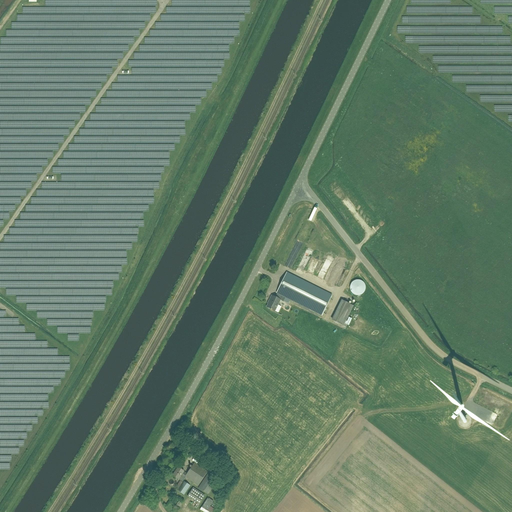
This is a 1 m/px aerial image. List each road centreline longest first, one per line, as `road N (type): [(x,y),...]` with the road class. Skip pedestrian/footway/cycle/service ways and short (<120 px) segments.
road 1 (track): [(49,511),(175,298),(321,0)]
road 2 (tertiary): [(120,511),(296,187)]
road 3 (unclassified): [(511,390),(438,352),(316,199),(296,187)]
road 4 (tertiary): [(296,187),(388,0)]
